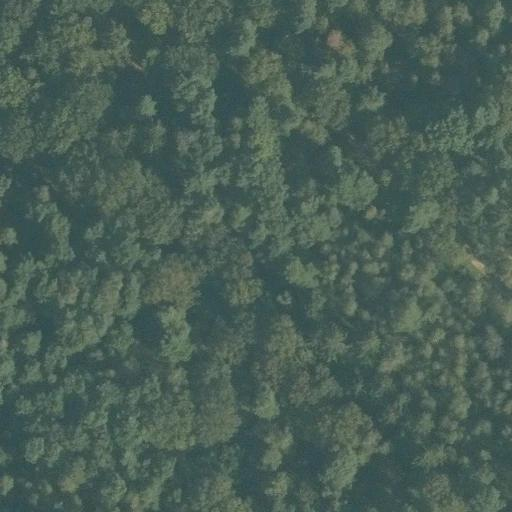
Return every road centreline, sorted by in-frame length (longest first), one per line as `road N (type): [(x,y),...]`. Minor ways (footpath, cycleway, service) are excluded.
road 1 (track): [(326,117),(0,177)]
road 2 (track): [(511,293),(357,145)]
road 3 (track): [(511,74),(357,145)]
road 4 (track): [(214,0),(326,117)]
